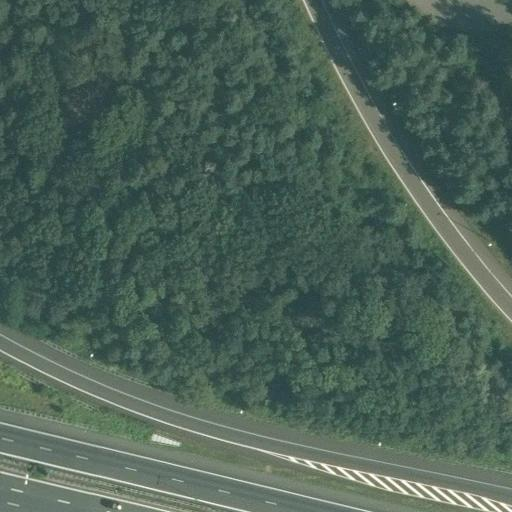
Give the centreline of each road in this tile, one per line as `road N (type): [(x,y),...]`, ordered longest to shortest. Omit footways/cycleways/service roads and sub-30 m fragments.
road 1 (motorway): [(511,500),(138,408),(0,342)]
road 2 (motorway): [(511,301),(399,158),(315,0)]
road 3 (motorway): [(321,511),(0,437)]
